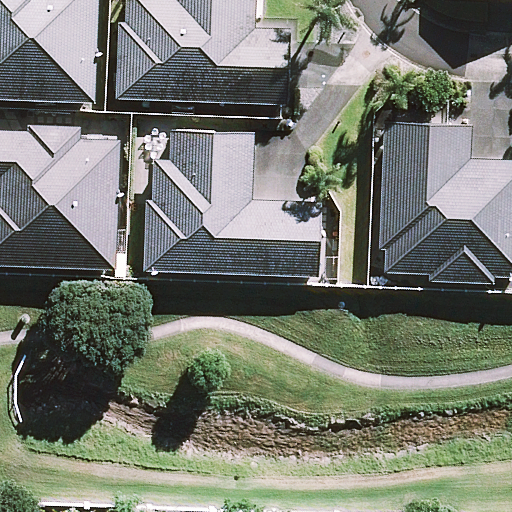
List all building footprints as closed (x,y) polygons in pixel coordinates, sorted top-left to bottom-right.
[(0,0),(0,106),(101,110),(104,0),(0,0)] [(125,34),(122,108),(294,114),(296,40),(261,38),(261,0),(134,0),(133,34),(125,34)] [(394,259),(393,282),(437,284),(436,290),(499,292),(499,286),(511,286),(511,170),(475,169),(477,136),(392,133),(387,259),(394,259)] [(0,274),(120,279),(125,150),(86,149),(86,137),(35,135),(35,142),(0,140),(0,274)] [(153,211),(151,279),(324,285),(326,214),(257,212),(260,144),(179,141),(178,170),(162,169),(160,211),(153,211)]
